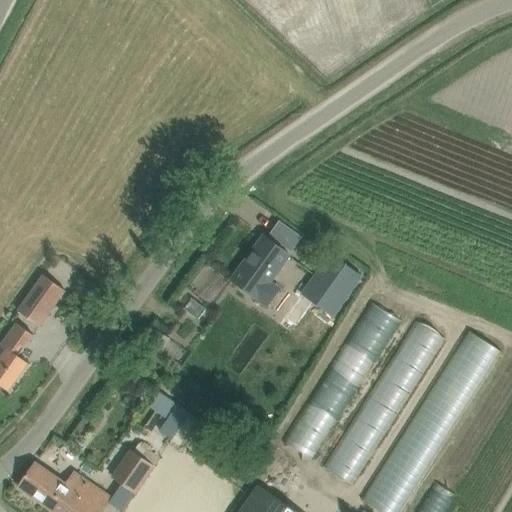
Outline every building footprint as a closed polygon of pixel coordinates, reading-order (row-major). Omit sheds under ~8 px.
[(278,290),(268,283),(289,255),(264,236),(232,280),(267,306),(278,290)] [(361,275),(348,266),(331,255),(302,295),(332,316),(361,275)] [(66,291),(43,275),(17,311),(40,327),(66,291)] [(378,306),(297,449),(323,463),(404,320),(378,306)] [(333,472),(364,490),(451,340),(420,322),(333,472)] [(28,363),(18,356),(33,335),(15,323),(0,343),(0,346),(6,351),(0,359),(0,385),(8,391),(28,363)] [(386,511),(419,511),(505,350),(467,331),(375,506),(386,511)] [(163,350),(170,338),(164,334),(156,346),(163,350)] [(164,459),(191,421),(178,412),(150,449),(164,459)] [(110,478),(136,495),(155,467),(128,449),(110,478)] [(74,472),(65,484),(35,463),(18,487),(54,511),(102,511),(112,499),(74,472)] [(294,511),(258,485),(241,509),(238,511),(294,511)] [(439,485),(426,511),(453,511),(461,495),(439,485)]
